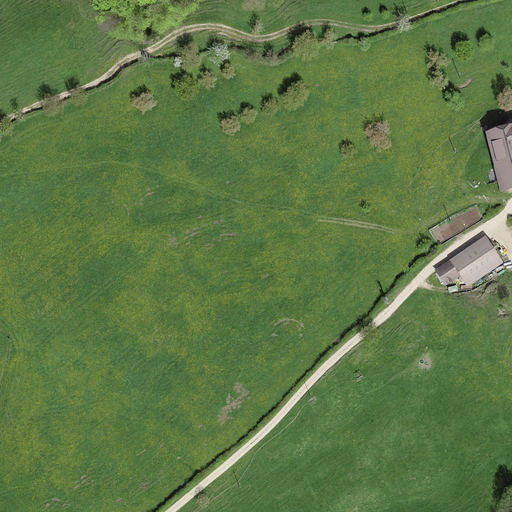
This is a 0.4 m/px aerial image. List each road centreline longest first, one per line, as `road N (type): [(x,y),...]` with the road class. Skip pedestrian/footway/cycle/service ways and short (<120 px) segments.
road 1 (track): [(469,0),(387,27),(315,20),(254,38),(207,25),(182,29),(87,86),(0,123)]
road 2 (track): [(169,511),(434,264),(511,209)]
